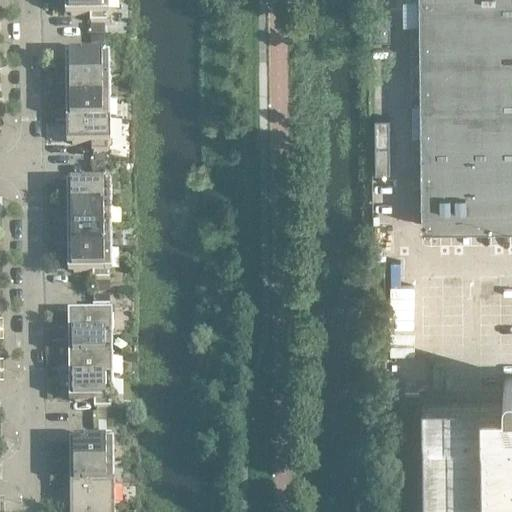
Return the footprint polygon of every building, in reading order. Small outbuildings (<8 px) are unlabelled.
[(110,17),(109,0),(65,0),(65,2),(65,17),(90,17),(90,24),(107,24),(107,17),(110,17)] [(511,0),(419,0),(422,220),(422,224),(422,225),(511,224),(511,0)] [(390,39),(390,15),(370,15),(370,39),(390,39)] [(110,80),(110,57),(107,57),(107,50),(90,50),(90,57),(66,57),(66,80),(110,80)] [(110,101),(110,80),(66,80),(66,102),(110,101)] [(111,123),(110,101),(66,102),(66,123),(111,123)] [(389,118),(375,118),(375,173),(390,173),(389,118)] [(111,145),(111,123),(66,123),(67,146),(91,146),(91,153),(108,153),(108,145),(111,145)] [(111,208),(111,186),(109,186),(109,178),(92,179),(92,186),(67,186),(67,209),(111,208)] [(112,230),(111,208),(67,209),(68,230),(112,230)] [(112,251),(112,230),(68,230),(68,252),(112,251)] [(112,274),(112,251),(68,252),(68,275),(93,274),(93,282),(110,281),(110,274),(112,274)] [(113,337),(113,314),(110,314),(110,307),(93,307),(93,315),(68,315),(69,337),(113,337)] [(113,359),(113,337),(69,337),(59,338),(59,344),(69,344),(69,359),(113,359)] [(113,380),(113,359),(69,359),(69,375),(59,375),(59,381),(113,380)] [(500,398),(423,399),(424,511),(511,511),(511,376),(511,377),(510,377),(509,377),(508,377),(507,377),(506,378),(505,379),(504,380),(504,381),(503,382),(503,398),(500,398)] [(113,403),(113,380),(59,381),(59,387),(69,387),(69,403),(94,403),(94,410),(111,410),(111,403),(113,403)] [(114,466),(114,443),(111,443),(111,436),(95,436),(95,443),(70,443),(70,466),(114,466)] [(114,487),(114,466),(70,466),(70,488),(114,487)] [(115,509),(114,487),(70,488),(71,509),(115,509)]
